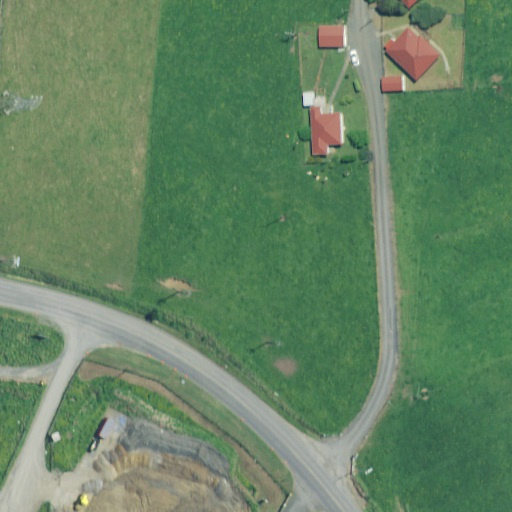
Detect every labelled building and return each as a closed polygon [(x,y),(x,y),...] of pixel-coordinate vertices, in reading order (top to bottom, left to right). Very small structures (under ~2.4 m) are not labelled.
[(419,0),(402,0),(410,8),(419,0)] [(345,26),(319,25),(318,46),(344,48),(345,26)] [(442,55),(411,25),(386,51),(417,81),(442,55)] [(403,76),(382,76),(382,91),(403,91),(403,76)] [(322,113),(321,106),(311,106),(313,155),(330,154),(330,145),(344,145),(342,112),(322,113)]
